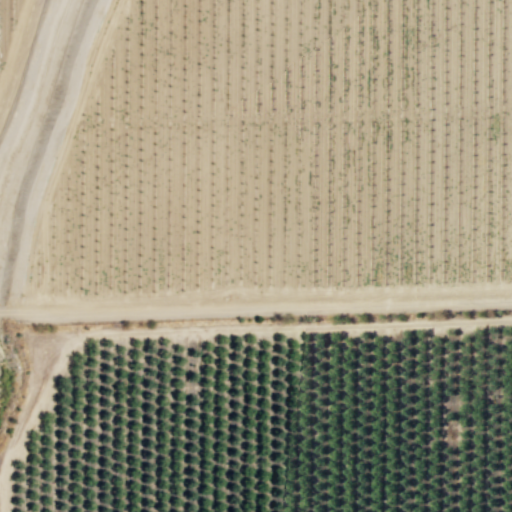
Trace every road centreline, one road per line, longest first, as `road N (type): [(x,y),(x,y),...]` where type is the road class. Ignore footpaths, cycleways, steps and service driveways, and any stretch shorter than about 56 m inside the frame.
road 1 (track): [(3,511),(3,470),(81,336),(511,319)]
road 2 (track): [(511,302),(0,312)]
road 3 (track): [(49,0),(0,144)]
